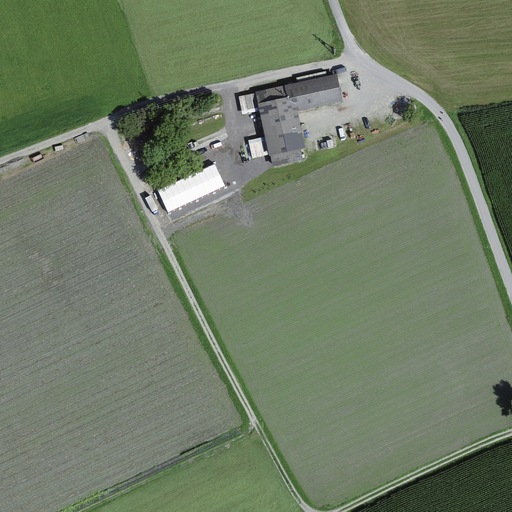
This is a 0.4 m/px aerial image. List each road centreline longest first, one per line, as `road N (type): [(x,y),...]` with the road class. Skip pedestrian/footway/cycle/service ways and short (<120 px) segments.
road 1 (track): [(108,120),(177,271),(294,484),(309,508),(333,511)]
road 2 (track): [(0,163),(159,99),(359,52)]
road 3 (track): [(343,511),(511,433)]
